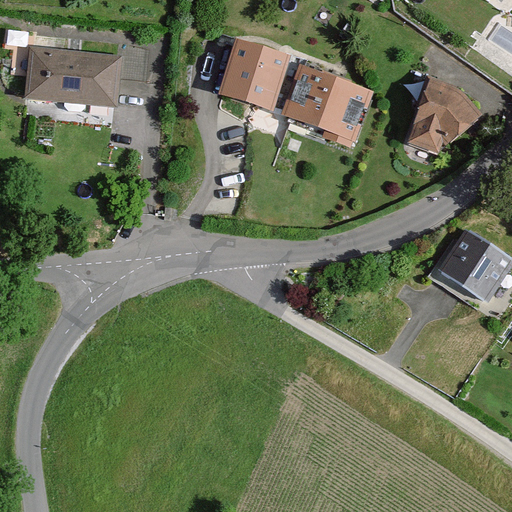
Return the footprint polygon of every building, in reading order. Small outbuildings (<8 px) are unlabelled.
[(292,59),(237,43),(222,93),(277,110),(292,59)] [(122,57),(32,50),(28,102),(118,109),(122,57)] [(376,90),(305,68),(289,118),(329,130),(327,138),(357,148),(376,90)] [(463,90),(434,80),(412,143),(443,154),(447,143),(452,146),(481,119),(463,90)] [(511,273),(511,258),(464,231),(441,273),(495,304),(511,273)]
